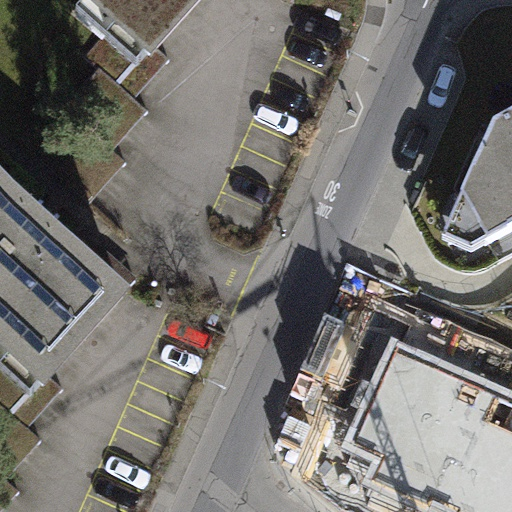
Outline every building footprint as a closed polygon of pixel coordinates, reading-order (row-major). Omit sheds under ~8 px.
[(202,0),(101,0),(121,17),(157,50),(202,0)] [(41,161),(90,204),(126,164),(113,152),(148,113),(134,100),(169,61),(157,50),(121,17),(84,58),(98,70),(63,109),(77,122),(41,161)] [(511,116),(494,127),(460,201),(485,245),(511,230),(511,116)] [(124,299),(0,186),(0,332),(15,346),(51,379),(124,299)] [(0,511),(1,511),(20,493),(6,480),(41,441),(28,429),(63,390),(51,379),(15,346),(0,362),(0,511)] [(477,500),(490,511),(511,511),(511,408),(482,383),(476,391),(456,375),(452,379),(417,351),(405,366),(396,358),(385,370),(390,375),(376,392),(407,418),(408,439),(478,498),(477,500)]
